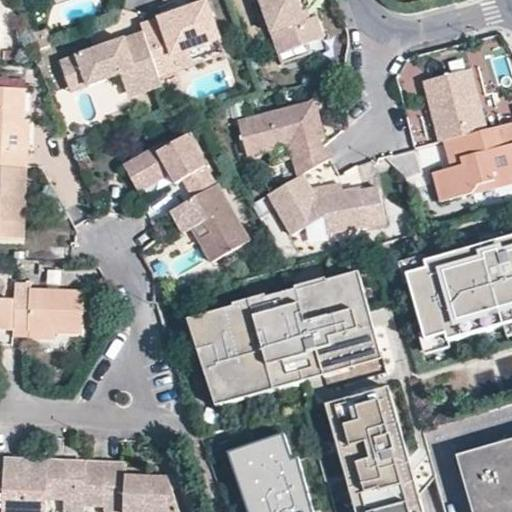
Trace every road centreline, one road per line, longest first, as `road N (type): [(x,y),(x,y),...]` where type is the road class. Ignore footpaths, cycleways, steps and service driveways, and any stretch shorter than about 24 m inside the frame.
road 1 (residential): [(112,244),(136,292),(125,394),(103,411),(0,408)]
road 2 (residential): [(387,31),(511,5)]
